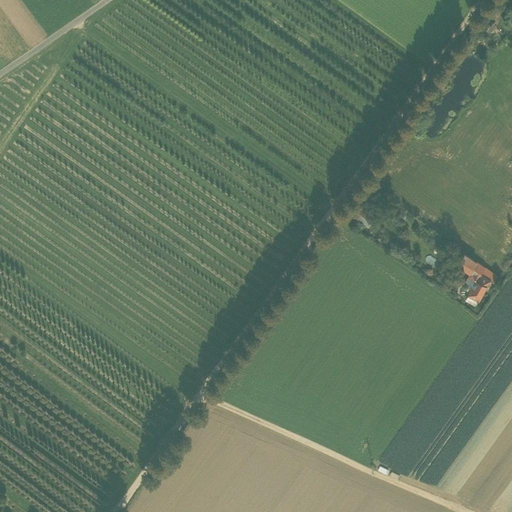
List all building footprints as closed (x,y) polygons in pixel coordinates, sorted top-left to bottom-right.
[(352,215),(367,225),(374,215),(359,205),(352,215)] [(467,289),(470,291),(480,274),(489,280),(493,273),(484,267),(458,249),(450,260),(470,273),(464,285),(465,285),(468,287),(467,289)] [(498,276),(493,273),(489,280),(494,282),(498,276)] [(478,299),(489,280),(480,274),(470,291),(468,294),(478,299)] [(478,299),(468,294),(465,300),(475,305),(478,299)]
